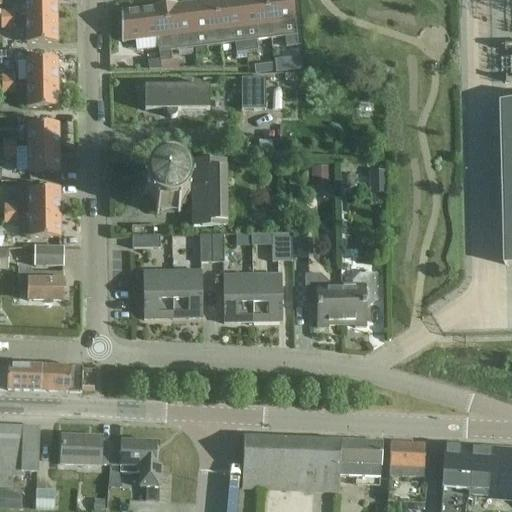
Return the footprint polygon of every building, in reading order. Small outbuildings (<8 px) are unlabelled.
[(23,0),(24,21),(57,18),(57,0),(23,0)] [(206,48),(219,46),(214,0),(212,0),(203,1),(203,3),(189,5),(196,59),(207,57),(206,48)] [(239,0),(226,0),(225,0),(214,0),(219,46),(234,44),(235,54),(246,53),(239,0)] [(256,41),(269,40),(264,0),(239,0),(246,53),(257,51),(256,41)] [(285,48),(297,47),(291,0),(264,0),(269,40),(284,38),(285,48)] [(189,5),(176,6),(175,5),(164,6),(170,62),(171,62),(170,52),(194,49),(195,59),(196,59),(189,5)] [(159,63),(170,62),(164,6),(153,7),(153,9),(122,13),(120,13),(121,43),(122,43),(156,39),(159,61),(159,63)] [(0,20),(14,20),(14,10),(0,11),(0,13),(0,12),(0,20)] [(57,44),(57,18),(24,21),(24,44),(57,44)] [(14,30),(14,20),(0,20),(0,30),(14,30)] [(299,58),(288,59),(290,72),(300,71),(299,58)] [(25,60),(25,85),(58,84),(58,60),(25,60)] [(147,62),(148,70),(148,72),(160,71),(160,70),(159,63),(159,61),(147,62)] [(272,64),(264,65),(265,74),(273,73),(272,64)] [(1,76),(1,85),(14,86),(14,76),(1,76)] [(241,79),(241,112),(265,111),(265,79),(241,79)] [(58,109),(58,84),(25,85),(25,109),(58,109)] [(15,94),(14,86),(1,85),(1,94),(15,94)] [(166,112),(166,115),(166,117),(167,118),(168,118),(170,119),(172,119),(173,119),(175,118),(176,116),(177,112),(209,112),(209,88),(144,88),(144,112),(166,112)] [(511,107),(503,108),(506,262),(511,261),(511,107)] [(26,125),(26,150),(59,150),(59,125),(26,125)] [(1,141),(1,149),(15,149),(15,140),(1,141)] [(16,159),(15,149),(1,149),(1,159),(16,159)] [(60,174),(59,150),(26,150),(27,174),(60,174)] [(190,164),(191,228),(228,227),(227,164),(190,164)] [(330,168),(311,168),(310,189),(330,189),(330,168)] [(385,172),(368,173),(369,187),(386,187),(385,172)] [(144,193),(144,198),(144,200),(146,205),(149,210),(152,212),(156,215),(158,216),(162,217),(168,217),(172,216),(176,215),(180,212),(183,210),(184,208),(187,204),(188,201),(189,197),(189,194),(189,190),(188,187),(186,183),(185,181),(183,179),(179,176),(178,175),(173,173),(170,173),(163,173),(160,173),(155,175),(152,177),(151,179),(147,183),(146,186),(145,189),(144,193)] [(27,190),(27,215),(60,217),(60,190),(27,190)] [(3,205),(3,215),(17,214),(17,205),(3,205)] [(17,224),(17,214),(3,215),(3,224),(17,224)] [(61,238),(60,217),(27,215),(28,239),(61,238)] [(270,236),(271,264),(291,263),(290,235),(270,236)] [(199,264),(211,264),(211,236),(199,236),(199,264)] [(211,236),(211,264),(223,264),(223,236),(211,236)] [(248,236),(235,236),(235,248),(249,248),(248,236)] [(159,238),(131,238),(131,250),(159,250),(159,238)] [(307,240),(297,240),(297,260),(307,260),(307,240)] [(35,268),(63,269),(63,250),(35,250),(35,268)] [(26,304),(63,305),(63,275),(30,274),(30,270),(17,270),(17,294),(27,294),(26,304)] [(171,274),(172,321),(202,320),(201,273),(171,274)] [(143,321),(172,321),(171,274),(142,274),(143,321)] [(340,286),(340,326),(353,326),(353,329),(364,328),(364,308),(364,302),(376,302),(375,274),(359,274),(350,283),(350,286),(340,286)] [(328,326),(340,326),(340,286),(329,286),(329,284),(319,275),(303,275),(304,303),(316,303),(317,329),(328,329),(328,326)] [(223,325),(252,324),(251,277),(222,277),(223,325)] [(251,277),(252,324),(282,324),(281,277),(251,277)] [(8,367),(7,392),(80,396),(81,370),(8,367)] [(0,489),(9,490),(12,491),(12,474),(19,474),(37,475),(39,429),(0,427),(0,489)] [(99,467),(110,468),(112,443),(100,442),(100,439),(62,437),(61,467),(99,469),(99,467)] [(260,492),(338,495),(339,478),(349,479),(349,483),(356,483),(355,487),(378,488),(379,481),(381,443),(242,438),(241,473),(240,491),(260,492)] [(121,443),(112,443),(110,468),(120,468),(120,470),(136,470),(135,475),(139,476),(137,489),(145,489),(144,504),(158,504),(159,490),(160,470),(155,469),(156,443),(121,442),(121,443)] [(388,479),(387,503),(423,505),(424,500),(425,480),(419,479),(420,470),(422,470),(423,445),(391,443),(389,443),(389,469),(388,478),(388,479)] [(441,491),(439,511),(466,511),(467,499),(511,502),(511,451),(444,446),(441,491)] [(9,490),(8,511),(20,511),(21,491),(12,491),(9,490)] [(36,490),(35,511),(40,511),(53,511),(54,491),(36,490)] [(104,501),(94,501),(94,511),(93,511),(105,511),(106,511),(104,511),(104,501)]
